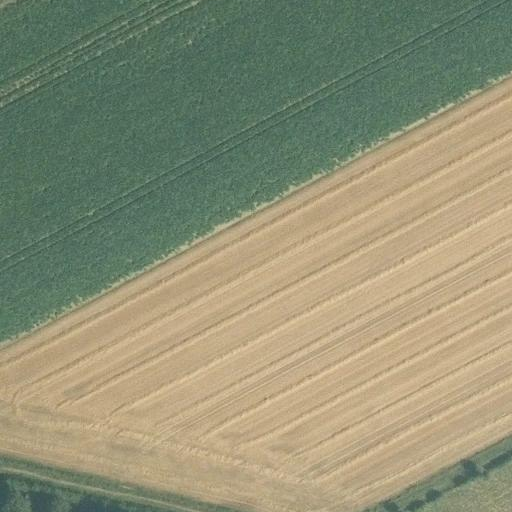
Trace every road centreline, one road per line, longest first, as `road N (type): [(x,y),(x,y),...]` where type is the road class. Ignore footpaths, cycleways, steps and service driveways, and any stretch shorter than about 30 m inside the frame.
road 1 (track): [(0,472),(170,511)]
road 2 (track): [(384,511),(511,442)]
